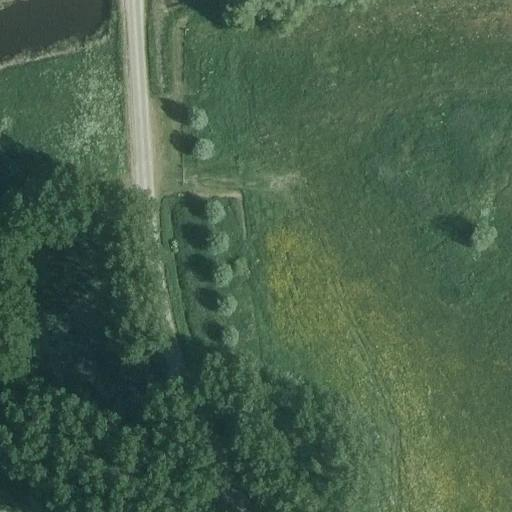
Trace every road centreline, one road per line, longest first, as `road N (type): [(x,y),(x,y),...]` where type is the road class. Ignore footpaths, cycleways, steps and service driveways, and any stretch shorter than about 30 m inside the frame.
road 1 (unclassified): [(222,481),(171,367),(155,300),(131,0)]
road 2 (track): [(0,411),(174,511)]
